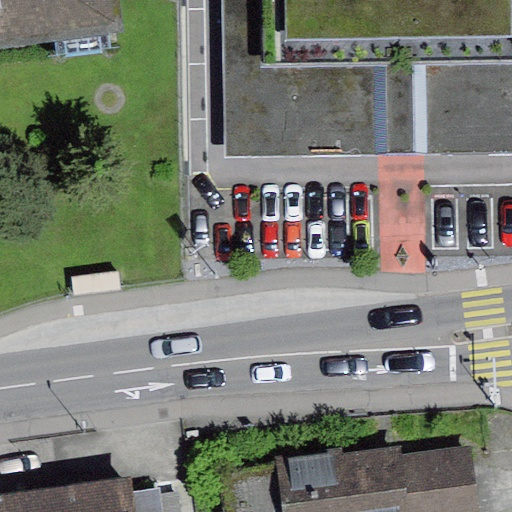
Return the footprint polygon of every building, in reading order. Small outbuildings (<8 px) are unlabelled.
[(124,0),(0,0),(0,52),(130,33),(124,0)] [(511,0),(229,0),(231,157),(402,155),(511,153),(511,0)] [(229,207),(210,207),(211,253),(230,252),(229,207)] [(406,450),(282,463),(287,511),(482,511),(476,450),(407,457),(406,450)] [(131,482),(69,490),(72,511),(135,511),(133,494),(131,482)] [(72,511),(69,490),(0,500),(0,511),(72,511)] [(162,511),(160,490),(133,494),(135,511),(162,511)]
